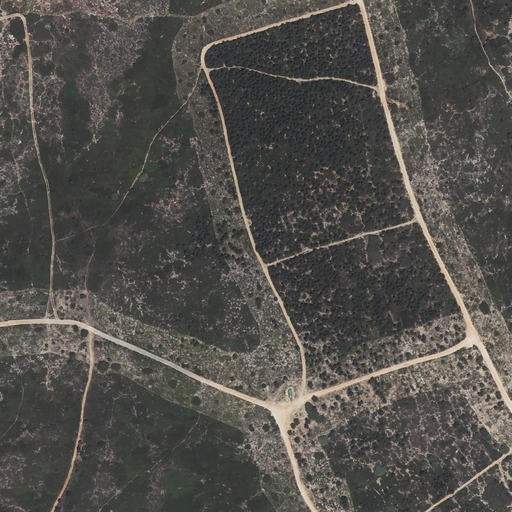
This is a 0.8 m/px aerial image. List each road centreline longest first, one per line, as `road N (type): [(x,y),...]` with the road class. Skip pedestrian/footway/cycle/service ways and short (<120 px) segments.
road 1 (track): [(280,412),(300,398),(301,348),(249,232),(201,59),(216,44),(361,0)]
road 2 (track): [(361,0),(402,166),(474,334)]
road 3 (track): [(0,17),(21,15),(26,28),(32,127),(54,244),(48,318)]
road 4 (track): [(280,412),(78,322),(0,320)]
road 5 (track): [(90,327),(79,436),(52,511)]
road 6 (track): [(474,334),(300,398)]
